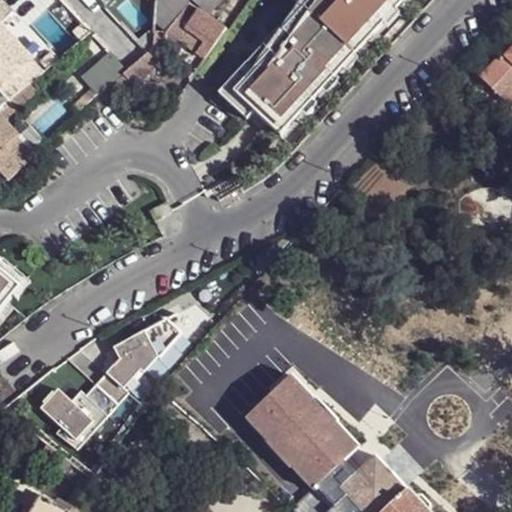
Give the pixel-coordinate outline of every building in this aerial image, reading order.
[(122,21),(134,10),(124,0),(120,0),(111,9),(122,21)] [(157,0),(143,0),(142,19),(156,19),(157,0)] [(157,0),(156,19),(155,29),(163,30),(178,12),(189,1),(211,15),(219,6),(223,0),(157,0)] [(259,110),(282,131),(334,73),(332,71),(352,48),(394,3),(392,1),(392,0),(314,0),(287,30),(284,27),(251,63),(256,67),(236,90),(259,110)] [(334,73),(282,131),(285,134),(358,54),(400,8),(407,0),(392,0),(392,1),(394,3),(352,48),(332,71),(334,73)] [(220,42),(230,27),(211,15),(189,1),(178,12),(191,23),(220,42)] [(141,41),(142,19),(134,10),(122,21),(141,41)] [(191,23),(178,12),(163,30),(155,29),(176,45),(180,39),(191,23)] [(155,29),(156,19),(142,19),(141,41),(149,50),(153,44),(155,29)] [(191,23),(180,39),(209,57),(220,42),(191,23)] [(176,45),(155,29),(153,44),(149,50),(130,68),(126,74),(137,85),(177,45),(176,45)] [(511,43),(482,76),(495,87),(492,90),(505,101),(511,92),(511,43)] [(89,76),(103,92),(111,86),(126,74),(130,68),(114,51),(89,76)] [(42,146),(56,161),(124,100),(111,86),(103,92),(42,146)] [(236,90),(229,97),(251,119),(259,110),(236,90)] [(0,173),(4,170),(10,177),(24,164),(30,158),(41,170),(51,159),(36,143),(33,145),(1,112),(0,112),(0,173)] [(170,198),(153,208),(158,217),(176,207),(170,198)] [(0,323),(16,303),(10,298),(17,290),(24,281),(1,262),(6,257),(0,252),(0,323)] [(8,254),(6,257),(1,262),(24,281),(17,290),(22,293),(35,277),(8,254)] [(110,371),(100,382),(122,402),(132,390),(127,386),(143,368),(185,332),(170,319),(118,345),(124,355),(110,371)] [(127,386),(132,390),(149,372),(143,368),(127,386)] [(418,494),(379,453),(356,474),(346,462),(361,447),(339,424),(340,423),(316,398),(315,399),(293,375),(247,420),(268,443),(267,444),(287,465),(266,484),(294,509),(297,511),(435,511),(433,509),(435,507),(434,500),(427,492),(420,492),(418,494)] [(62,386),(44,406),(65,425),(60,430),(80,448),(122,402),(100,382),(90,393),(84,388),(75,398),(62,386)] [(0,463),(0,464),(51,498),(75,462),(24,428),(0,463)] [(71,511),(72,511),(43,495),(33,511),(71,511)]
